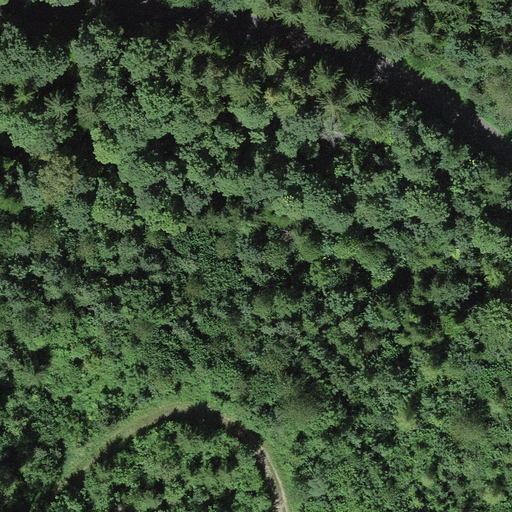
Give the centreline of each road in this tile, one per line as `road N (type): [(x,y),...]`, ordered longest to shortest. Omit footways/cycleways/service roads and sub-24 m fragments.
road 1 (track): [(0,9),(283,32),(390,75),(511,161)]
road 2 (track): [(278,511),(263,463),(240,432),(213,415),(177,410),(138,421),(19,511)]
